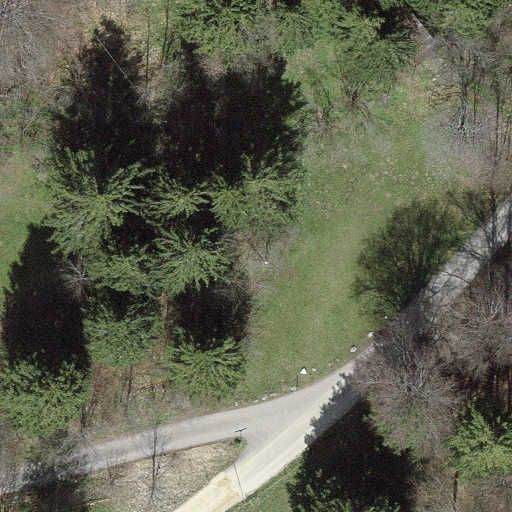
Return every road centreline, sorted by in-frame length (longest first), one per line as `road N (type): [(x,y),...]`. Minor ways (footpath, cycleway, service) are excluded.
road 1 (residential): [(511,215),(382,351),(310,400),(0,474)]
road 2 (track): [(200,511),(259,465),(310,400)]
